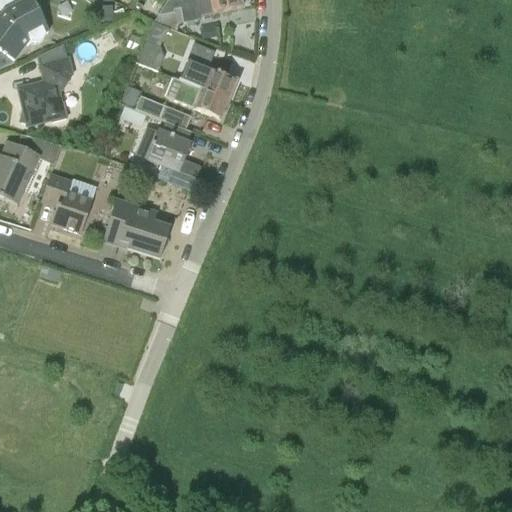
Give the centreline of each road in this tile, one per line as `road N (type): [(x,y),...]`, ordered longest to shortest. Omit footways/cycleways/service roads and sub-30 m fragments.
road 1 (residential): [(179,294),(257,106),(268,0)]
road 2 (unclassified): [(101,502),(179,294)]
road 3 (residential): [(0,238),(179,294)]
